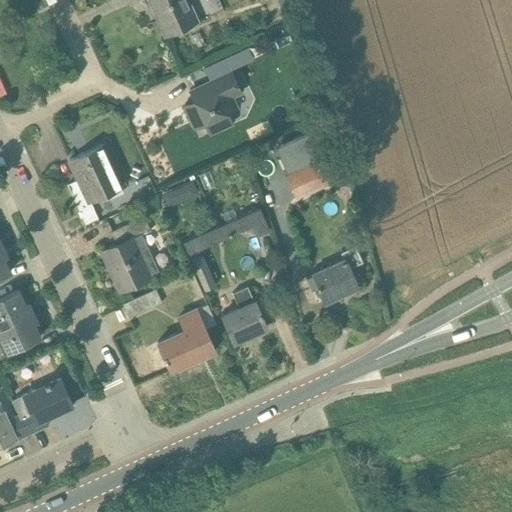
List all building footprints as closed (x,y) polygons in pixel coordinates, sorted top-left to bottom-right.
[(149,0),(154,11),(156,10),(160,19),(147,24),(148,25),(161,20),(167,34),(165,35),(166,36),(199,21),(188,0),(149,0)] [(302,18),(296,0),(281,0),(288,22),(302,18)] [(242,93),(231,70),(190,90),(195,101),(185,106),(195,127),(205,122),(211,133),(233,123),(228,113),(239,108),(234,97),(242,93)] [(309,115),(326,107),(323,100),(305,107),(309,115)] [(315,130),(277,148),(288,172),(326,154),(315,130)] [(123,187),(103,144),(70,159),(79,179),(68,184),(86,223),(98,218),(91,202),(123,187)] [(341,178),(330,156),(288,176),(298,198),(341,178)] [(167,195),(173,207),(184,202),(178,190),(167,195)] [(270,231),(259,207),(186,240),(192,253),(252,225),(257,237),(270,231)] [(116,288),(117,289),(153,273),(137,238),(152,231),(145,216),(111,230),(112,231),(118,228),(124,241),(100,252),(100,253),(103,252),(119,287),(116,288)] [(363,261),(360,254),(356,245),(340,252),(344,261),(307,278),(312,290),(318,287),(324,301),(358,286),(349,267),(363,261)] [(4,258),(0,249),(0,276),(11,271),(11,270),(9,271),(4,258)] [(205,291),(217,285),(203,254),(191,259),(205,291)] [(234,342),(267,327),(248,286),(233,293),(239,307),(222,316),(234,342)] [(156,288),(141,295),(123,303),(130,317),(162,302),(156,288)] [(0,326),(29,313),(34,311),(29,313),(25,303),(24,303),(18,291),(20,290),(19,289),(0,298),(0,326)] [(158,341),(171,370),(206,355),(208,358),(209,358),(207,354),(215,350),(206,328),(216,324),(207,304),(179,317),(184,329),(158,341)] [(29,313),(0,326),(0,344),(4,353),(41,336),(41,335),(39,336),(34,323),(29,313)] [(19,414),(29,434),(49,425),(46,418),(73,405),(60,377),(23,394),(30,409),(19,414)] [(29,434),(19,414),(7,420),(0,404),(0,445),(15,438),(16,440),(29,434)]
